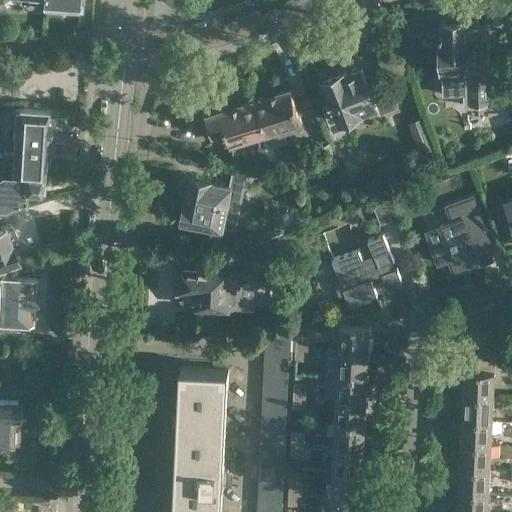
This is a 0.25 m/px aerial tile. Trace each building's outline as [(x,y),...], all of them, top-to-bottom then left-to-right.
[(79,0),(35,0),(45,1),(44,10),(77,12),(78,4),(80,4),(79,0)] [(445,21),(441,21),(443,94),(463,94),(463,104),(499,103),(498,67),(490,67),(489,25),(478,25),(478,20),(465,20),(465,18),(463,14),(458,11),(452,12),(447,14),(445,18),(445,21)] [(372,89),(362,65),(347,72),(346,69),(324,78),(334,101),(322,105),(333,133),(338,135),(346,132),(348,127),(345,120),(365,112),(365,111),(377,106),(380,114),(395,108),(385,83),(372,89)] [(285,131),(302,126),(298,113),(316,108),(311,97),(295,101),(291,88),(257,98),(267,131),(270,130),(273,143),(265,145),(269,160),(283,156),(279,144),(288,142),(285,131)] [(267,131),(257,98),(206,113),(207,115),(205,119),(208,129),(212,131),(212,133),(227,128),(231,143),(262,133),(265,145),(273,143),(270,130),(267,131)] [(14,126),(13,142),(45,144),(47,111),(13,109),(7,112),(6,120),(11,126),(14,126)] [(339,162),(331,141),(317,146),(325,168),(339,162)] [(13,142),(13,145),(12,153),(2,152),(1,171),(1,173),(39,177),(42,177),(45,144),(13,142)] [(39,190),(43,187),(44,180),(39,177),(1,173),(1,171),(0,170),(0,206),(3,207),(24,198),(25,201),(34,196),(35,190),(39,190)] [(193,176),(186,174),(182,177),(179,189),(182,193),(187,194),(183,218),(234,228),(245,173),(231,170),(229,183),(210,179),(210,178),(193,175),(193,176)] [(348,189),(355,204),(365,201),(359,184),(348,189)] [(445,238),(432,243),(439,262),(449,258),(454,272),(482,262),(481,258),(491,254),(486,240),(496,236),(489,216),(483,218),(475,195),(447,205),(452,220),(440,224),(445,238)] [(511,198),(497,204),(496,203),(495,203),(502,223),(503,222),(502,220),(511,216),(511,198)] [(277,217),(248,228),(254,242),(282,232),(277,217)] [(0,264),(16,258),(22,252),(19,243),(11,241),(9,238),(16,236),(17,232),(13,224),(10,223),(5,225),(4,223),(0,224),(0,264)] [(360,249),(332,259),(339,276),(334,278),(340,295),(345,293),(350,306),(378,295),(371,278),(382,274),(386,283),(401,277),(397,267),(395,268),(392,261),(395,260),(384,232),(369,238),(374,253),(363,258),(360,249)] [(287,276),(281,239),(257,243),(260,260),(266,259),(269,279),(287,276)] [(255,308),(257,271),(241,270),(241,269),(180,265),(180,267),(175,273),(174,280),(179,286),(178,297),(198,298),(197,304),(255,308)] [(35,305),(35,295),(34,294),(35,278),(0,276),(0,278),(0,320),(32,323),(33,305),(35,305)] [(291,337),(292,311),(280,310),(279,337),(291,337)] [(511,345),(511,324),(511,323),(500,327),(508,347),(509,347),(511,345)] [(339,351),(369,352),(370,327),(340,326),(339,351)] [(489,331),(497,351),(508,347),(500,327),(489,331)] [(477,335),(478,336),(485,356),(495,352),(497,351),(489,331),(477,335)] [(296,347),(309,348),(309,335),(296,334),(296,347)] [(474,360),(485,356),(478,336),(477,335),(466,340),(474,360)] [(267,349),(290,350),(291,338),(267,337),(267,349)] [(308,360),(309,348),(296,347),(295,359),(308,360)] [(266,361),(290,362),(290,350),(267,349),(266,361)] [(339,351),(338,375),(368,376),(369,352),(339,351)] [(485,356),(474,360),(473,371),(494,372),(494,364),(495,352),(485,356)] [(266,372),(289,373),(290,362),(266,361),(266,372)] [(228,484),(229,470),(224,470),(229,368),(181,366),(174,511),(222,511),(223,484),(228,484)] [(465,371),(464,395),(493,396),(494,372),(473,371),(465,371)] [(265,384),(288,385),(289,373),(266,372),(265,384)] [(368,376),(338,375),(337,398),(367,400),(368,376)] [(294,395),(306,396),(307,384),(294,383),(294,395)] [(264,396),(288,397),(288,385),(265,384),(264,396)] [(306,408),(306,396),(294,395),(293,408),(306,408)] [(493,396),(464,395),(463,419),(492,420),(493,396)] [(264,407),(287,409),(288,397),(264,396),(264,407)] [(337,398),(336,422),(366,424),(367,400),(337,398)] [(0,444),(12,445),(12,443),(19,444),(20,426),(13,426),(14,418),(18,419),(19,400),(0,399),(0,444)] [(263,419),(287,420),(287,409),(264,407),(263,419)] [(263,431),(286,432),(287,420),(263,419),(263,431)] [(463,419),(462,443),(491,445),(492,420),(463,419)] [(366,424),(336,422),(335,446),(365,447),(366,424)] [(262,443),(286,444),(286,432),(263,431),(262,443)] [(291,443),(304,444),(305,432),(292,431),(291,443)] [(262,454),(285,455),(286,444),(262,443),(262,454)] [(304,457),(304,444),(291,443),(291,456),(304,457)] [(462,443),(461,467),(489,469),(491,445),(462,443)] [(365,447),(335,446),(334,470),(364,471),(365,447)] [(261,466),(284,467),(285,455),(262,454),(261,466)] [(261,478),(284,479),(284,467),(261,466),(261,478)] [(461,467),(460,491),(488,493),(489,469),(461,467)] [(364,471),(334,470),(333,494),(362,495),(364,471)] [(260,490),(283,491),(284,479),(261,478),(260,490)] [(289,492),(302,493),(303,480),(290,480),(289,492)] [(259,501),(283,502),(283,491),(260,490),(259,501)] [(460,491),(458,511),(487,511),(488,493),(460,491)] [(301,505),(302,493),(289,492),(288,505),(301,505)] [(361,511),(362,495),(333,494),(331,511),(361,511)] [(259,511),(282,511),(283,502),(259,501),(259,511)]
